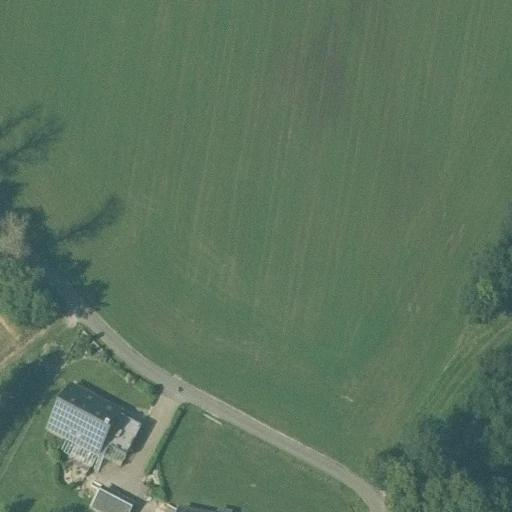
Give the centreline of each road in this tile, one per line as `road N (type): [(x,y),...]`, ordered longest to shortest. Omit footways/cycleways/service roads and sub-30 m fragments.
road 1 (unclassified): [(379,511),(344,470),(129,358),(0,220)]
road 2 (track): [(383,511),(449,385),(511,336)]
